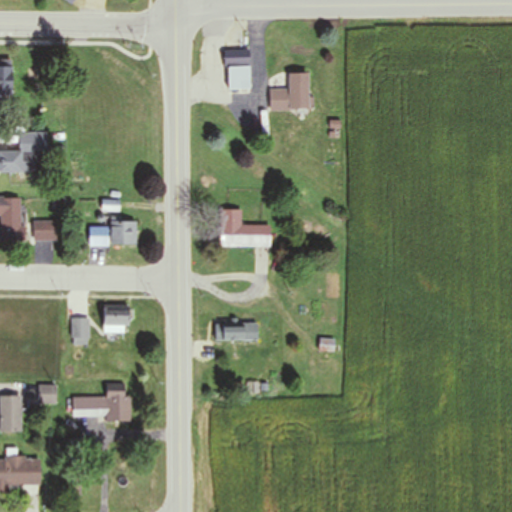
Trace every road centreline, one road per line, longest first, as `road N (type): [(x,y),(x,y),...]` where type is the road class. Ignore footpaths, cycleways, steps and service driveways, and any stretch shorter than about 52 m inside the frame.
road 1 (primary): [(179,511),(175,29)]
road 2 (secondary): [(511,7),(175,14)]
road 3 (residential): [(178,279),(0,277)]
road 4 (secondary): [(175,29),(0,27)]
